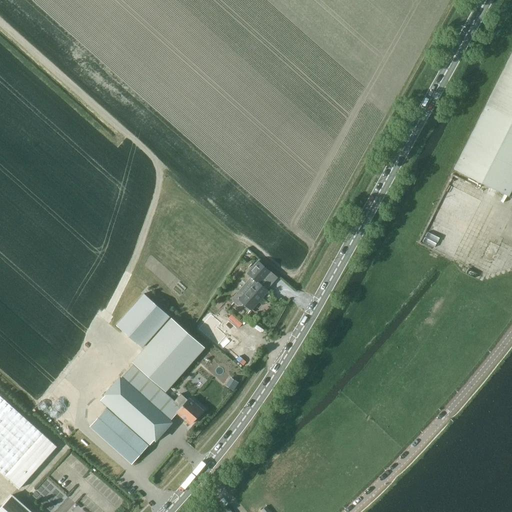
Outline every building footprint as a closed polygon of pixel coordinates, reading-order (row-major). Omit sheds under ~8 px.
[(511,197),(511,54),(455,169),(509,195),(509,196),(511,197)] [(238,293),(234,298),(234,302),(239,306),(243,306),(245,304),(252,310),(267,292),(260,286),(270,274),(258,263),(248,275),(251,278),(249,281),(249,285),(252,287),(245,295),(242,293),(238,293)] [(144,294),(116,325),(142,348),(170,317),(144,294)] [(207,313),(197,324),(229,354),(239,343),(207,313)] [(172,318),(132,362),(165,391),(205,347),(172,318)] [(191,425),(203,412),(190,399),(188,402),(180,395),(174,402),(133,365),(101,400),(150,444),(178,413),(191,425)] [(0,471),(20,489),(57,447),(0,396),(0,471)] [(132,464),(149,445),(106,407),(89,426),(132,464)] [(30,511),(12,496),(0,509),(0,511),(30,511)]
